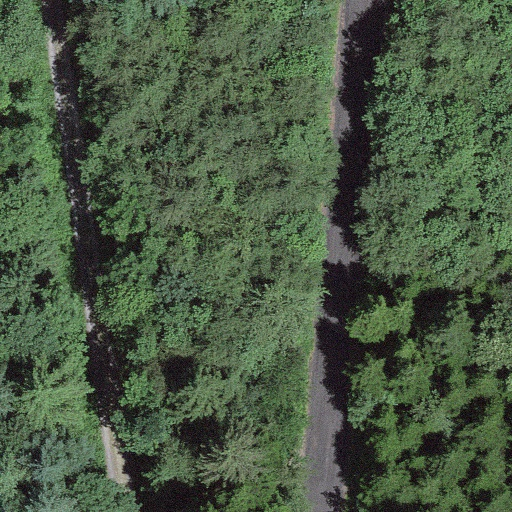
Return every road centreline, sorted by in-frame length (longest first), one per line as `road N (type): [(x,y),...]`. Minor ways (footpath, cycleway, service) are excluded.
road 1 (track): [(133,511),(55,0)]
road 2 (unclassified): [(309,511),(358,0)]
